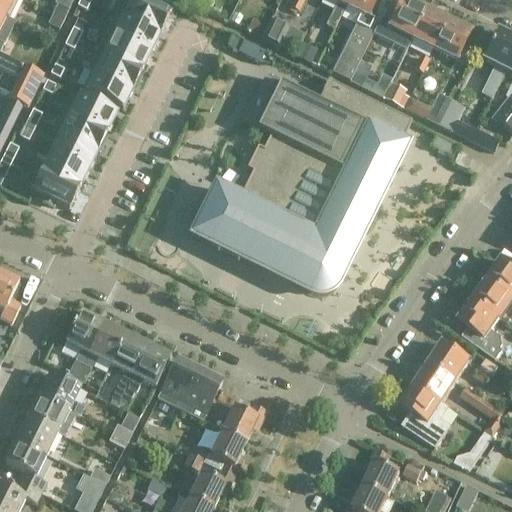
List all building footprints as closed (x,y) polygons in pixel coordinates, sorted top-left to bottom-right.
[(0,0),(0,17),(6,20),(15,0),(0,0)] [(52,16),(63,22),(68,12),(73,0),(59,0),(57,6),(52,16)] [(90,4),(81,0),(76,9),(85,13),(90,4)] [(168,18),(130,0),(121,0),(114,16),(158,38),(168,18)] [(304,3),(298,0),(293,0),(289,10),(298,15),(304,3)] [(333,32),(344,11),(349,0),(322,0),(336,6),(325,28),(333,32)] [(359,64),(372,37),(373,35),(368,33),(373,22),(368,19),(377,0),(349,0),(344,11),(359,18),(331,75),(349,84),(359,64)] [(402,1),(391,25),(380,20),(373,35),(372,37),(406,53),(410,43),(426,13),(402,1)] [(410,43),(432,54),(447,24),(426,13),(410,43)] [(63,22),(52,16),(47,26),(58,31),(63,22)] [(149,58),(158,38),(114,16),(104,36),(113,40),(149,58)] [(0,17),(0,51),(2,46),(3,47),(15,24),(6,20),(0,17)] [(270,21),(260,41),(272,47),(282,27),(270,21)] [(447,24),(432,54),(455,65),(470,35),(447,24)] [(72,31),(68,39),(77,44),(81,35),(72,31)] [(480,97),(490,102),(491,102),(504,75),(511,58),(511,37),(508,36),(506,38),(497,33),(481,64),(493,70),(480,97)] [(68,39),(64,48),(73,52),(77,44),(68,39)] [(149,58),(113,40),(104,56),(141,74),(149,58)] [(96,52),(86,72),(90,74),(131,94),(132,92),(134,93),(142,78),(139,77),(141,74),(104,56),(96,52)] [(42,74),(48,61),(40,57),(33,70),(42,74)] [(511,58),(504,75),(511,79),(511,84),(505,99),(507,100),(491,121),(511,136),(511,58)] [(428,64),(419,59),(413,72),(422,76),(428,64)] [(361,90),(365,82),(370,70),(359,64),(349,84),(361,90)] [(63,72),(54,68),(49,77),(58,81),(63,72)] [(450,75),(440,70),(434,82),(435,83),(433,87),(440,91),(442,87),(444,87),(450,75)] [(42,78),(33,73),(27,84),(36,89),(42,78)] [(122,113),(131,94),(90,74),(81,93),(122,113)] [(191,239),(252,269),(306,296),(309,297),(310,298),(312,298),(314,299),(316,299),(318,299),(320,299),(322,299),(323,299),(325,298),(327,297),(329,296),(330,295),(332,294),(333,293),(334,292),(336,290),(337,288),(367,226),(405,149),(400,147),(410,126),(367,105),(327,85),(317,106),(264,80),(242,126),(269,140),(262,154),(256,151),(246,173),(251,176),(238,202),(215,191),(191,239)] [(46,84),(42,93),(50,97),(55,88),(46,84)] [(403,98),(405,94),(390,87),(383,101),(404,111),(409,101),(403,98)] [(70,96),(60,115),(105,137),(115,118),(78,100),(70,96)] [(424,122),(437,128),(450,102),(437,96),(424,122)] [(464,109),(450,102),(437,128),(451,135),(464,109)] [(32,113),(28,121),(37,126),(41,117),(32,113)] [(0,121),(0,123),(11,129),(15,119),(4,114),(0,121)] [(60,115),(51,134),(59,138),(96,156),(97,154),(99,155),(107,139),(105,138),(105,137),(60,115)] [(28,121),(23,130),(32,134),(37,126),(28,121)] [(11,129),(0,123),(0,135),(6,139),(11,129)] [(474,133),(469,144),(493,155),(498,144),(474,133)] [(96,156),(59,138),(51,156),(87,174),(96,156)] [(435,139),(430,149),(451,160),(456,149),(435,139)] [(9,147),(4,155),(13,160),(18,151),(9,147)] [(4,155),(0,164),(9,168),(13,160),(4,155)] [(87,174),(51,156),(42,173),(78,191),(87,174)] [(471,162),(458,156),(453,166),(466,173),(471,162)] [(42,173),(38,171),(28,192),(43,200),(41,204),(53,210),(55,206),(68,212),(78,191),(42,173)] [(486,278),(487,282),(486,283),(511,301),(511,270),(500,262),(495,271),(491,271),(486,278)] [(20,309),(9,304),(18,285),(0,276),(0,314),(2,315),(0,319),(0,322),(11,328),(20,309)] [(500,323),(511,305),(511,301),(486,283),(471,303),(500,323)] [(492,334),(500,323),(471,303),(457,324),(467,331),(461,340),(494,364),(501,354),(499,352),(501,349),(500,340),(492,334)] [(67,379),(74,382),(102,327),(91,321),(92,319),(84,315),(82,317),(79,315),(64,346),(79,354),(67,379)] [(74,382),(83,387),(90,372),(95,362),(109,369),(124,338),(122,336),(123,334),(114,330),(113,332),(102,327),(74,382)] [(116,410),(147,348),(124,338),(109,369),(123,376),(119,385),(118,385),(108,406),(116,410)] [(441,346),(427,367),(456,387),(470,365),(441,346)] [(127,409),(135,393),(139,384),(154,391),(169,360),(166,358),(167,356),(158,352),(157,354),(147,348),(116,410),(124,414),(127,409)] [(179,413),(198,374),(176,363),(167,380),(157,402),(179,413)] [(414,388),(442,407),(456,387),(427,367),(422,376),(418,376),(414,384),(414,387),(414,388)] [(473,380),(484,388),(490,379),(478,371),(473,380)] [(198,374),(179,413),(202,424),(221,385),(198,374)] [(43,388),(37,400),(68,415),(78,420),(83,410),(73,405),(80,392),(49,376),(46,380),(45,379),(41,387),(43,388)] [(440,424),(449,411),(442,407),(414,388),(400,409),(410,416),(401,429),(436,452),(450,431),(440,424)] [(459,400),(471,408),(472,407),(476,409),(480,403),(476,400),(477,399),(465,391),(459,400)] [(221,392),(215,403),(229,410),(230,409),(232,410),(220,434),(244,446),(254,427),(258,430),(265,415),(234,400),(234,399),(221,392)] [(30,407),(24,419),(27,420),(26,421),(58,437),(68,415),(37,400),(33,408),(30,407)] [(116,427),(112,436),(128,444),(132,436),(131,435),(137,421),(126,416),(120,429),(116,427)] [(21,433),(15,444),(46,459),(58,437),(26,421),(25,424),(23,423),(18,432),(21,433)] [(207,457),(202,466),(218,474),(232,481),(239,468),(235,465),(244,446),(220,434),(208,458),(207,457)] [(467,473),(489,444),(492,440),(484,434),(469,455),(456,459),(453,466),(467,473)] [(128,444),(112,436),(107,444),(108,444),(104,453),(118,461),(123,452),(128,444)] [(7,453),(3,461),(6,463),(4,466),(21,475),(16,484),(41,497),(46,486),(36,481),(46,459),(15,444),(10,454),(7,453)] [(187,459),(202,466),(207,457),(191,450),(187,459)] [(363,488),(388,500),(400,476),(385,469),(389,460),(375,453),(368,467),(372,470),(363,488)] [(198,475),(202,466),(187,459),(183,468),(198,475)] [(402,478),(415,484),(420,475),(407,468),(402,478)] [(109,479),(98,474),(93,471),(88,480),(104,488),(109,479)] [(232,481),(218,474),(213,482),(199,475),(188,499),(212,511),(221,493),(226,495),(232,481)] [(91,511),(104,488),(88,480),(82,477),(74,492),(82,496),(73,511),(91,511)] [(0,511),(20,511),(25,502),(35,507),(41,497),(16,484),(11,494),(0,488),(0,511)] [(468,511),(469,511),(478,489),(465,485),(457,508),(468,511)] [(382,511),(388,500),(363,488),(354,507),(350,505),(346,511),(382,511)] [(211,511),(212,511),(188,499),(181,511),(211,511)]
